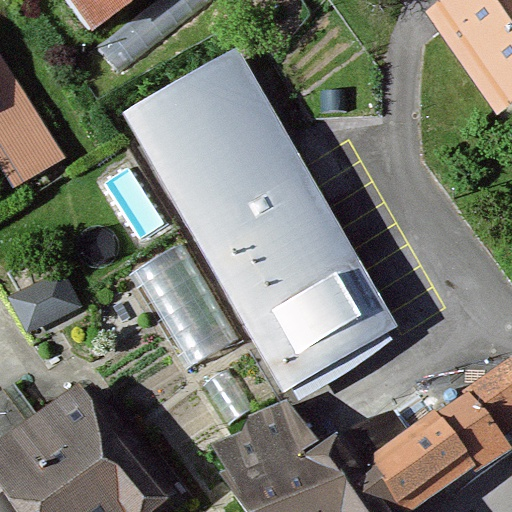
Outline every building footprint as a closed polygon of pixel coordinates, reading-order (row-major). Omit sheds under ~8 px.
[(40,0),(72,43),(131,0),(40,0)] [(511,0),(459,0),(435,17),(505,117),(511,112),(511,0)] [(232,52),(117,119),(277,394),(393,327),(232,52)] [(0,184),(6,195),(62,163),(0,55),(0,184)] [(138,263),(189,358),(234,334),(183,238),(138,263)] [(70,270),(17,288),(30,325),(83,307),(70,270)] [(511,429),(511,362),(510,359),(463,392),(464,394),(503,436),(511,429)] [(18,374),(0,385),(0,442),(44,414),(18,374)] [(86,384),(0,446),(0,509),(2,511),(155,511),(170,501),(86,384)] [(511,447),(503,436),(464,394),(434,412),(473,469),(475,472),(511,449),(511,447)] [(320,442),(284,400),(249,415),(242,431),(210,443),(250,511),(400,511),(367,458),(340,432),(320,442)] [(411,511),(473,469),(434,412),(367,458),(400,511),(411,511)]
